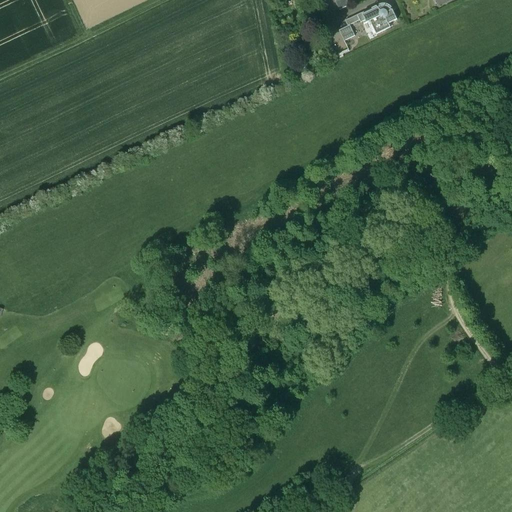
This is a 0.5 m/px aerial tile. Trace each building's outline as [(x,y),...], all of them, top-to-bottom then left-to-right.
[(349,6),(346,0),(334,0),(340,10),(349,6)] [(380,7),(377,8),(375,7),(361,13),(365,21),(366,23),(370,21),(376,35),(391,28),(389,24),(397,20),(393,10),(392,10),(391,8),(392,7),(390,6),(387,4),(383,4),(379,5),(380,7)] [(360,23),(365,21),(361,13),(357,15),(359,21),(360,23)] [(350,25),(359,21),(357,15),(345,21),(348,26),(350,25)] [(355,36),(350,25),(348,26),(339,31),(344,41),(355,36)]
